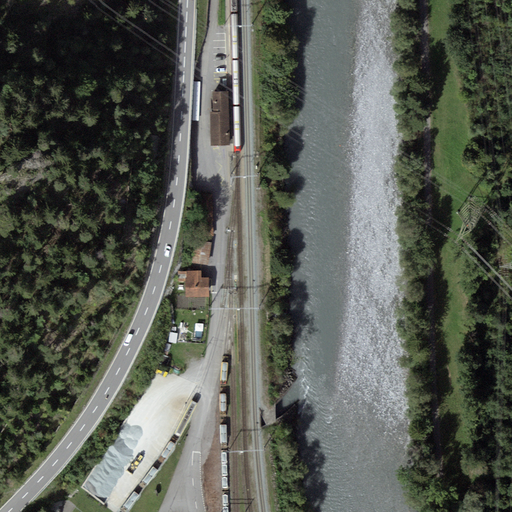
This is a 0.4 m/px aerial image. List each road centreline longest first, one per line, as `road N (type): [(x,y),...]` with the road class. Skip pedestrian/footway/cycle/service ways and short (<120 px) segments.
road 1 (primary): [(187,0),(174,201),(149,304),(87,421),(8,511)]
road 2 (residential): [(196,511),(192,451),(212,370),(219,216),(206,131)]
